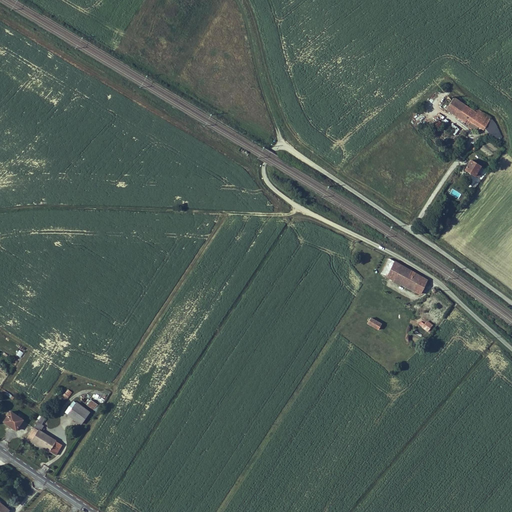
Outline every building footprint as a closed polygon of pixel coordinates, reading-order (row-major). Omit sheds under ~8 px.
[(457,117),(467,103),(456,96),(446,109),(457,117)] [(483,131),(492,119),(484,113),(486,111),(481,108),(478,111),(467,103),(457,117),(466,123),(468,121),(483,131)] [(456,136),(460,129),(450,124),(446,131),(456,136)] [(481,166),(473,159),(465,169),(478,179),(483,173),(479,170),(481,166)] [(383,276),(389,280),(398,264),(391,260),(383,276)] [(424,282),(407,269),(398,264),(389,280),(396,283),(398,278),(408,284),(406,288),(417,294),(424,282)] [(396,283),(406,288),(408,284),(398,278),(396,283)] [(374,330),(378,325),(368,318),(364,324),(374,330)] [(425,333),(431,326),(424,320),(418,327),(425,333)] [(384,336),(388,330),(378,325),(374,330),(384,336)] [(63,395),(67,399),(72,393),(67,389),(63,395)] [(90,400),(86,406),(93,411),(97,405),(90,400)] [(78,425),(88,412),(75,403),(66,416),(78,425)] [(13,432),(19,422),(7,414),(1,424),(13,432)] [(44,420),(40,417),(26,439),(48,453),(55,441),(40,431),(43,427),(41,425),(44,420)] [(62,445),(55,441),(48,453),(55,457),(62,445)]
